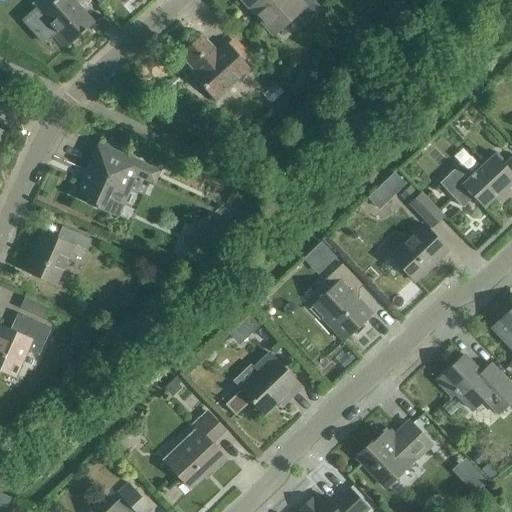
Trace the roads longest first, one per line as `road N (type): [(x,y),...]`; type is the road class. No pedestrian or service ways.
road 1 (residential): [(511,255),(475,289),(453,297),(288,451),(237,511)]
road 2 (residential): [(64,95),(179,0)]
road 3 (residential): [(0,227),(64,95)]
